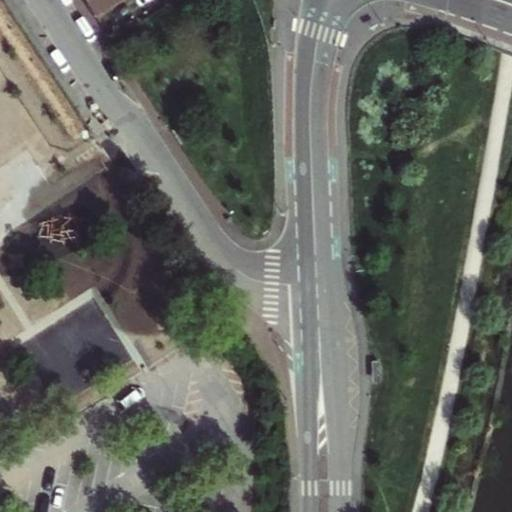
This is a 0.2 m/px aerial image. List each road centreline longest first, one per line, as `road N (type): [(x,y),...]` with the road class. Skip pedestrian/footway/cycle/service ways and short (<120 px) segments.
road 1 (residential): [(299,284),(253,280),(236,266),(38,0)]
road 2 (residential): [(326,284),(317,141),(322,69),(339,0)]
road 3 (residential): [(314,0),(304,70),(299,284)]
road 4 (residential): [(339,511),(326,284)]
road 5 (residential): [(299,284),(309,511)]
